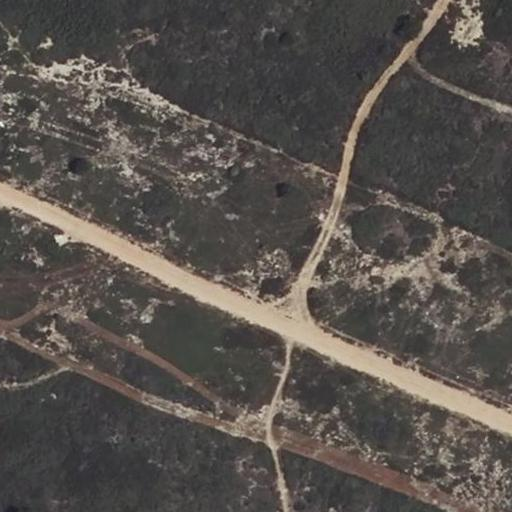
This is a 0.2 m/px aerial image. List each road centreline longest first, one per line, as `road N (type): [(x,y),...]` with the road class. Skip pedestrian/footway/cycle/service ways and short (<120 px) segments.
road 1 (track): [(0,193),(511,414)]
road 2 (track): [(289,322),(290,292),(336,217),(363,100),(432,0)]
